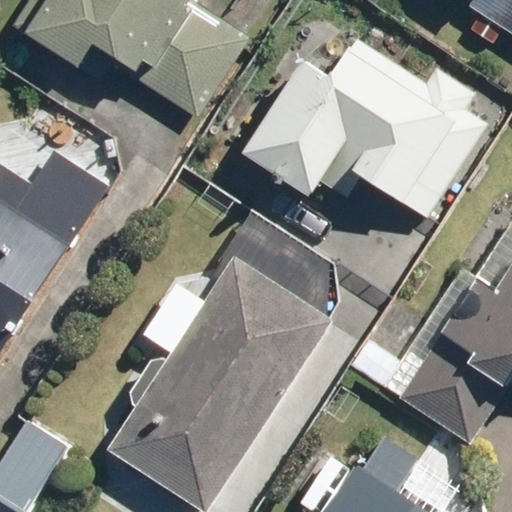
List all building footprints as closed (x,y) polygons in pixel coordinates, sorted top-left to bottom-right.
[(31,0),(14,28),(78,69),(91,49),(200,118),(253,38),(190,0),(31,0)] [(511,0),(458,0),(511,33),(511,0)] [(296,56),(241,155),(306,196),(317,180),(349,200),(360,182),(425,220),(486,123),(464,110),(477,90),(437,67),(429,83),(354,33),(326,74),(296,56)] [(0,356),(112,188),(56,151),(35,183),(0,160),(0,356)] [(206,510),(331,318),(231,254),(106,446),(206,510)] [(511,259),(492,288),(478,280),(400,399),(468,446),(508,384),(511,386),(511,259)] [(0,492),(30,511),(73,441),(32,415),(0,466),(0,492)] [(441,511),(459,483),(376,430),(323,511),(441,511)]
